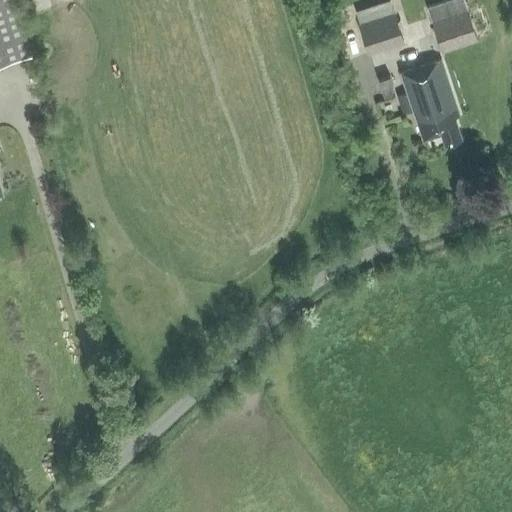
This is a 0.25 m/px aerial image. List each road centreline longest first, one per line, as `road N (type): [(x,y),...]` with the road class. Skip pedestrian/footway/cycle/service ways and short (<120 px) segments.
road 1 (unclassified): [(60,511),(303,287),(368,252),(511,206)]
road 2 (track): [(118,461),(13,95)]
